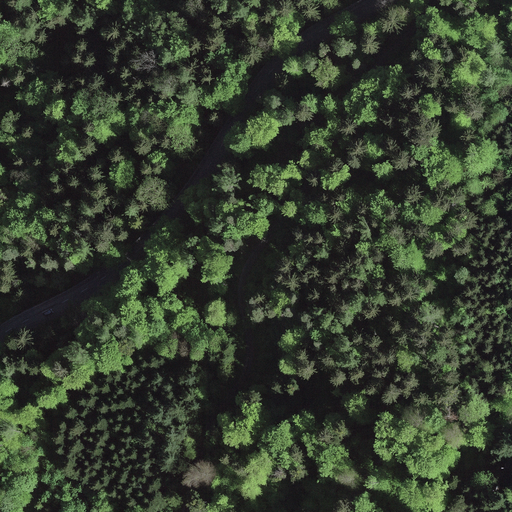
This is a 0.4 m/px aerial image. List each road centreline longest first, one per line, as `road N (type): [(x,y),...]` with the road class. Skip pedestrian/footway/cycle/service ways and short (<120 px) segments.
road 1 (tertiary): [(0,335),(100,285),(152,239),(284,59),(376,0)]
road 2 (unclassified): [(439,0),(335,128),(257,250)]
road 3 (track): [(257,250),(239,368),(214,414),(188,511)]
